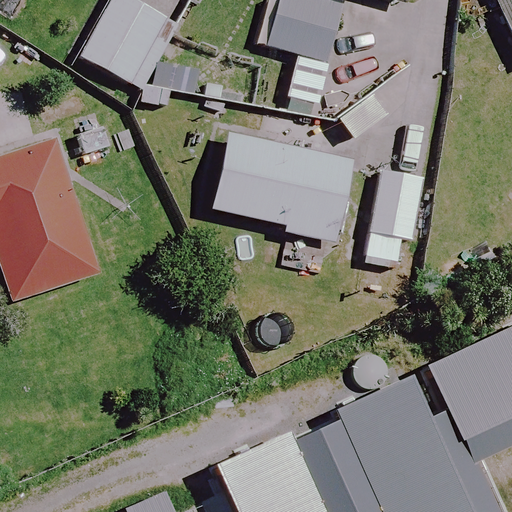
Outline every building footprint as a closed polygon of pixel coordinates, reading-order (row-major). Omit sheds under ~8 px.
[(172,30),(118,0),(108,0),(74,62),(135,96),(172,30)] [(271,0),(257,52),(320,69),(338,0),(355,0),(400,12),(403,0),(271,0)] [(511,0),(486,0),(511,58),(511,0)] [(209,65),(180,53),(166,86),(194,98),(209,65)] [(353,137),(265,119),(260,148),(221,140),(206,217),(332,242),(353,137)] [(90,282),(52,146),(0,160),(0,297),(3,307),(90,282)] [(430,186),(377,176),(365,238),(404,245),(410,217),(424,219),(430,186)]
